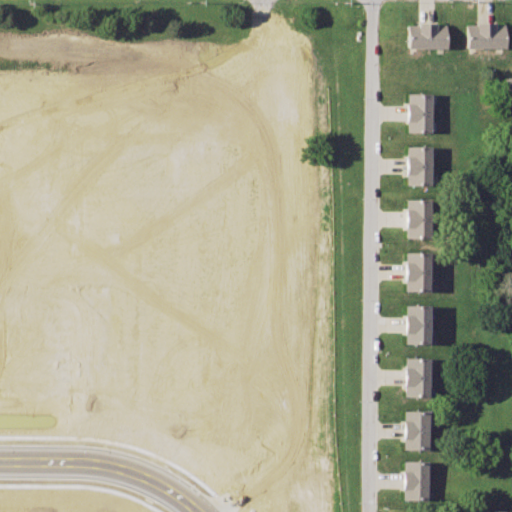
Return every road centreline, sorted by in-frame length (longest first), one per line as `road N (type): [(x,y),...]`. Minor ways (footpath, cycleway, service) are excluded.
road 1 (residential): [(366,511),(372,0)]
road 2 (residential): [(0,458),(126,467),(162,481)]
